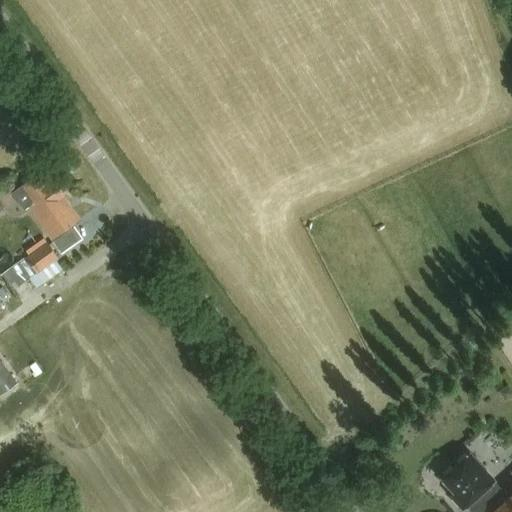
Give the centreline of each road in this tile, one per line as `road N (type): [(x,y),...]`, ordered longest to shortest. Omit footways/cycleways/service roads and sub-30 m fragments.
road 1 (unclassified): [(349,511),(84,154)]
road 2 (residential): [(84,154),(0,39)]
